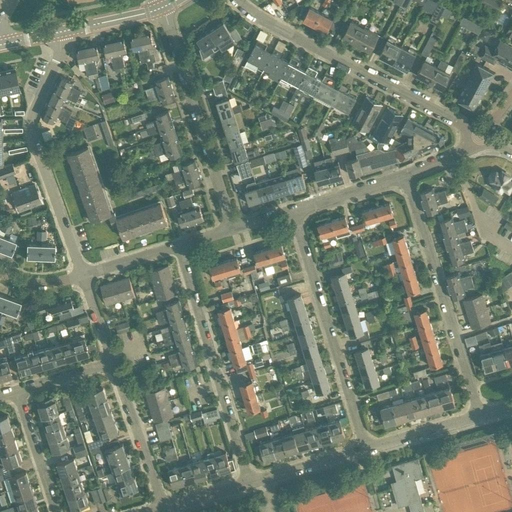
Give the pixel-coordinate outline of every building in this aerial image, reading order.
[(402,0),(399,6),(407,10),(412,0),(423,0),(425,1),(425,0),(402,0)] [(501,2),(498,0),(478,0),(478,1),(496,11),(501,2)] [(429,21),(430,22),(437,25),(446,8),(438,4),(429,21)] [(315,25),(321,13),(310,7),(303,19),(315,25)] [(321,13),(315,25),(326,31),(333,19),(321,13)] [(463,15),(459,22),(479,33),(483,25),(463,15)] [(356,44),(365,28),(351,21),(343,37),(356,44)] [(220,47),(233,38),(223,22),(210,31),(220,47)] [(365,28),(356,44),(370,51),(378,35),(365,28)] [(484,29),(481,37),(488,39),(490,31),(484,29)] [(205,51),(211,47),(214,52),(221,48),(220,47),(210,31),(197,39),(202,47),(199,49),(199,50),(202,60),(208,56),(205,51)] [(153,68),(152,62),(156,62),(155,54),(151,55),(149,47),(154,46),(150,32),(140,35),(146,62),(148,69),(153,68)] [(146,62),(140,35),(130,37),(134,51),(138,50),(140,63),(146,62)] [(436,39),(430,36),(426,43),(432,46),(436,39)] [(393,63),(401,47),(394,43),(396,40),(389,37),(379,56),(393,63)] [(114,40),(120,68),(125,66),(122,53),(127,52),(124,38),(114,40)] [(266,43),(258,39),(248,58),(249,59),(245,65),(256,70),(259,64),(265,67),(275,48),(272,53),(264,48),(266,43)] [(120,68),(114,40),(103,43),(107,57),(111,56),(114,69),(120,68)] [(500,40),(494,51),(485,46),(479,56),(494,63),(497,58),(511,66),(511,48),(507,46),(508,44),(500,40)] [(429,82),(437,66),(430,63),(432,59),(427,56),(432,46),(426,43),(421,54),(426,57),(425,60),(417,75),(429,82)] [(96,44),(86,47),(92,74),(99,72),(96,60),(100,59),(96,44)] [(408,50),(401,47),(393,63),(407,70),(418,47),(411,44),(408,50)] [(478,48),(473,45),(470,50),(476,53),(478,48)] [(92,74),(86,47),(76,49),(79,63),(84,62),(87,75),(92,74)] [(265,67),(270,70),(268,74),(280,80),(289,62),(281,57),(284,52),(275,48),(265,67)] [(451,70),(452,70),(457,73),(466,55),(465,55),(467,51),(463,48),(459,55),(451,70)] [(230,62),(236,71),(244,54),(236,50),(230,62)] [(289,62),(280,80),(287,83),(289,80),(298,85),(299,85),(306,71),(306,70),(298,66),(300,61),(292,57),(289,62)] [(494,73),(476,63),(457,99),(475,108),(494,73)] [(299,85),(298,85),(296,89),(312,98),(315,93),(315,94),(325,74),(322,79),(315,75),(318,70),(309,66),(306,70),(306,71),(299,85)] [(437,66),(429,82),(442,88),(450,73),(437,66)] [(3,72),(7,92),(18,90),(14,69),(3,72)] [(325,74),(315,94),(332,102),(342,83),(339,88),(331,84),(334,79),(325,74)] [(56,86),(80,97),(83,91),(72,85),(73,81),(61,75),(56,86)] [(106,75),(95,77),(98,90),(109,87),(106,75)] [(144,96),(171,87),(168,76),(152,81),(153,87),(143,90),(144,96)] [(213,89),(224,86),(222,80),(211,83),(213,89)] [(342,83),(332,102),(349,111),(357,97),(348,93),(351,88),(342,83)] [(56,86),(51,96),(64,102),(66,98),(77,103),(80,97),(56,86)] [(226,91),(224,86),(213,89),(215,95),(226,91)] [(175,98),(171,87),(144,96),(146,102),(157,98),(158,103),(175,98)] [(102,95),(105,104),(114,101),(111,92),(102,95)] [(235,112),(243,110),(241,104),(233,106),(230,98),(224,99),(223,95),(216,98),(217,101),(217,102),(221,117),(235,112)] [(64,102),(51,96),(47,106),(71,117),(74,112),(62,106),(64,102)] [(360,127),(374,101),(367,97),(353,123),(360,127)] [(258,98),(255,104),(264,108),(267,103),(258,98)] [(374,101),(360,127),(367,131),(382,105),(374,101)] [(71,117),(47,106),(42,116),(54,122),(56,118),(71,125),(73,120),(70,119),(71,117)] [(377,146),(395,112),(387,108),(373,134),(372,134),(369,139),(373,141),(373,142),(377,144),(377,146)] [(147,129),(172,121),(168,110),(154,115),(156,120),(145,123),(147,129)] [(235,112),(221,117),(226,131),(239,127),(235,112)] [(402,115),(395,112),(377,146),(378,149),(380,150),(386,141),(388,142),(402,115)] [(131,117),(133,123),(145,118),(143,113),(131,117)] [(266,119),(259,121),(261,128),(276,124),(274,119),(271,118),(266,119)] [(421,134),(424,127),(408,119),(401,132),(408,135),(411,129),(421,134)] [(175,132),(172,121),(147,129),(150,136),(160,132),(161,136),(175,132)] [(321,122),(314,136),(318,135),(318,136),(322,135),(322,133),(320,131),(324,124),(321,122)] [(301,140),(308,138),(304,126),(297,128),(301,140)] [(239,127),(226,131),(231,146),(244,142),(239,127)] [(411,129),(408,135),(408,138),(435,140),(437,145),(443,143),(444,138),(424,127),(421,134),(411,129)] [(41,130),(44,139),(52,137),(50,128),(41,130)] [(336,139),(333,131),(327,133),(333,154),(339,152),(336,139)] [(175,132),(161,136),(162,140),(152,144),(154,150),(179,142),(175,132)] [(279,132),(264,136),(265,140),(272,138),(272,140),(277,139),(276,136),(280,135),(279,132)] [(357,135),(346,138),(348,146),(363,141),(357,135)] [(345,137),(336,139),(339,152),(349,150),(348,146),(346,138),(345,137)] [(308,138),(301,140),(304,150),(311,148),(308,138)] [(407,141),(405,142),(406,144),(409,143),(411,148),(418,145),(421,152),(437,145),(435,140),(408,138),(407,141)] [(394,139),(392,143),(393,150),(394,150),(399,161),(421,152),(418,145),(411,148),(409,143),(406,144),(405,142),(401,144),(401,143),(394,139)] [(363,141),(348,146),(349,150),(354,148),(354,149),(367,146),(363,141)] [(179,142),(154,150),(156,157),(166,153),(168,158),(182,153),(179,142)] [(247,152),(244,142),(231,146),(235,161),(249,157),(256,155),(255,150),(247,152)] [(367,146),(354,149),(357,157),(358,157),(361,171),(396,161),(393,150),(392,143),(387,151),(384,152),(380,150),(378,149),(369,151),(367,146)] [(296,158),(305,155),(301,144),(293,147),(296,158)] [(74,169),(76,175),(74,176),(76,176),(78,182),(79,187),(81,191),(84,197),(82,198),(84,198),(86,204),(89,213),(91,219),(90,220),(90,221),(109,214),(111,213),(111,212),(88,146),(67,154),(67,155),(69,154),(71,160),(70,160),(73,169),(74,169)] [(284,150),(279,151),(281,158),(281,159),(287,157),(284,150)] [(327,167),(331,180),(342,177),(339,164),(334,165),(333,162),(332,157),(324,159),(326,166),(327,167)] [(358,157),(357,157),(345,161),(350,175),(361,172),(361,171),(358,157)] [(180,164),(182,168),(171,172),(173,178),(198,170),(195,159),(180,164)] [(243,178),(251,176),(247,162),(238,165),(243,178)] [(227,166),(229,173),(239,170),(237,163),(227,166)] [(12,164),(0,167),(0,177),(15,172),(12,164)] [(132,166),(126,168),(129,175),(134,172),(132,166)] [(327,167),(316,170),(319,183),(331,180),(327,167)] [(300,174),(298,169),(286,173),(291,191),(305,187),(302,174),(300,174)] [(187,185),(202,181),(198,170),(173,178),(175,184),(186,181),(187,185)] [(509,177),(502,172),(500,175),(496,173),(491,173),(489,177),(490,181),(495,184),(493,187),(500,192),(502,188),(509,192),(511,186),(511,183),(507,180),(509,177)] [(280,180),(272,183),(276,196),(291,191),(286,173),(284,173),(284,174),(279,175),(280,180)] [(272,183),(270,178),(262,181),(263,185),(257,187),(261,200),(276,196),(272,183)] [(261,200),(257,187),(255,181),(248,184),(246,186),(247,190),(245,191),(249,204),(261,200)] [(422,204),(444,197),(444,196),(462,190),(459,181),(452,183),(454,188),(432,195),(430,189),(419,193),(422,204)] [(34,184),(12,192),(19,211),(41,202),(34,184)] [(185,198),(190,196),(194,195),(192,189),(182,192),(184,198),(185,198)] [(483,189),(479,196),(493,205),(498,198),(483,189)] [(169,207),(170,207),(175,205),(172,195),(166,197),(169,207)] [(190,196),(185,198),(192,223),(204,219),(202,213),(208,211),(205,201),(198,204),(199,205),(194,207),(190,196)] [(446,203),(444,197),(422,204),(425,215),(437,211),(435,206),(446,203)] [(185,198),(184,198),(178,200),(182,210),(177,212),(181,226),(192,223),(185,198)] [(161,202),(127,214),(117,217),(116,218),(118,224),(124,239),(123,237),(130,235),(134,234),(139,232),(138,232),(145,230),(146,232),(146,231),(145,229),(152,227),(152,228),(161,225),(160,224),(167,222),(167,224),(168,224),(161,202)] [(389,204),(376,208),(379,220),(393,215),(389,204)] [(459,217),(469,214),(470,214),(467,206),(466,206),(457,209),(459,217)] [(379,220),(376,208),(362,212),(366,224),(379,220)] [(118,224),(116,218),(117,217),(116,216),(114,211),(113,212),(111,212),(111,213),(109,214),(113,226),(118,224)] [(37,225),(36,216),(28,216),(28,226),(37,225)] [(331,221),(335,233),(348,229),(345,217),(331,221)] [(441,233),(468,225),(466,219),(454,223),(452,218),(438,222),(441,233)] [(397,226),(394,219),(388,222),(390,228),(397,226)] [(331,221),(318,226),(321,238),(326,236),(327,240),(329,240),(336,237),(335,233),(331,221)] [(470,231),(468,225),(441,233),(444,244),(459,239),(459,238),(458,235),(470,231)] [(15,241),(2,236),(0,242),(0,248),(11,253),(15,241)] [(378,238),(380,245),(387,242),(385,236),(378,238)] [(396,253),(408,250),(403,236),(392,240),(396,253)] [(459,239),(444,244),(448,254),(474,246),(472,240),(468,241),(466,236),(459,238),(459,239)] [(40,257),(40,244),(27,244),(26,256),(40,257)] [(54,245),(40,244),(40,257),(53,258),(54,245)] [(281,244),(267,249),(273,266),(280,264),(282,269),(288,267),(287,262),(281,244)] [(474,246),(448,254),(451,265),(466,261),(464,255),(476,252),(474,246)] [(273,266),(267,249),(254,253),(257,265),(263,263),(265,268),(273,266)] [(408,250),(396,253),(398,260),(393,262),(386,264),(386,265),(382,266),(383,270),(387,268),(388,271),(395,269),(400,267),(412,263),(408,250)] [(329,260),(331,266),(341,263),(339,256),(329,260)] [(237,258),(223,263),(227,274),(227,275),(228,279),(241,275),(241,274),(244,273),(244,274),(249,273),(250,272),(248,266),(246,267),(240,269),(237,258)] [(488,258),(480,260),(483,273),(491,271),(488,258)] [(223,263),(210,267),(213,279),(227,275),(227,274),(223,263)] [(416,277),(412,263),(400,267),(404,280),(416,277)] [(254,264),(248,266),(250,272),(252,279),(258,277),(254,264)] [(153,285),(172,279),(168,265),(149,271),(153,285)] [(336,288),(349,284),(346,273),(353,271),(351,267),(342,269),(343,273),(332,276),(336,288)] [(448,288),(476,279),(474,273),(462,277),(460,272),(445,277),(448,288)] [(292,282),(291,281),(289,274),(277,277),(279,285),(292,282)] [(511,286),(505,276),(500,279),(507,289),(511,286)] [(129,277),(115,281),(120,300),(134,295),(129,277)] [(420,290),(416,277),(404,280),(409,294),(420,290)] [(176,293),(172,279),(153,285),(157,299),(176,293)] [(261,289),(271,286),(269,279),(259,282),(261,289)] [(476,279),(448,288),(451,299),(467,294),(466,289),(478,286),(476,279)] [(507,289),(500,279),(495,283),(502,293),(507,289)] [(120,300),(115,281),(100,285),(106,304),(120,300)] [(349,284),(336,288),(339,300),(353,296),(349,284)] [(223,302),(234,299),(232,293),(231,291),(221,294),(223,302)] [(292,311),(304,307),(301,295),(289,298),(288,294),(280,297),(281,301),(288,299),(292,311)] [(405,304),(412,302),(411,301),(412,301),(410,295),(404,297),(403,297),(405,304)] [(356,308),(353,296),(339,300),(343,312),(356,308)] [(467,315),(486,310),(482,296),(463,302),(467,315)] [(19,302),(6,297),(3,309),(15,313),(19,302)] [(59,320),(71,316),(69,309),(73,308),(69,297),(48,304),(48,302),(36,305),(39,314),(49,310),(51,316),(57,313),(59,320)] [(234,299),(223,302),(223,303),(220,304),(222,310),(218,311),(222,325),(234,321),(230,308),(229,305),(234,304),(235,305),(245,302),(244,297),(239,298),(239,297),(234,299)] [(166,310),(156,313),(157,317),(157,318),(182,311),(178,300),(164,304),(166,310)] [(412,302),(405,304),(406,305),(396,308),(398,314),(401,313),(403,319),(411,321),(416,320),(419,327),(430,324),(426,310),(415,313),(414,310),(415,309),(413,303),(412,304),(412,302)] [(304,307),(292,311),(295,322),(308,318),(304,307)] [(360,320),(356,308),(343,312),(346,324),(360,320)] [(367,317),(373,315),(381,313),(379,308),(365,312),(367,317)] [(486,310),(467,315),(471,329),(490,323),(486,310)] [(182,311),(157,318),(159,324),(169,320),(171,325),(185,321),(182,311)] [(80,325),(78,317),(66,321),(66,322),(67,327),(68,328),(80,325)] [(308,318),(295,322),(299,334),(312,330),(308,318)] [(360,320),(346,324),(350,336),(358,334),(359,340),(369,337),(367,331),(364,332),(360,320)] [(185,321),(171,325),(172,330),(161,333),(163,339),(188,331),(185,321)] [(234,321),(222,325),(226,338),(249,330),(254,329),(252,323),(236,328),(234,321)] [(63,322),(54,325),(56,331),(64,328),(64,327),(67,327),(66,322),(63,323),(63,322)] [(116,325),(118,333),(130,330),(128,322),(116,325)] [(287,324),(281,326),(269,329),(271,335),(282,332),(281,331),(289,329),(287,324)] [(430,324),(419,327),(423,341),(434,337),(430,324)] [(486,331),(485,331),(487,337),(487,338),(493,336),(494,338),(501,336),(499,332),(498,327),(486,331)] [(37,330),(31,332),(32,338),(33,340),(40,338),(37,330)] [(251,336),(249,330),(226,338),(230,352),(242,348),(240,340),(251,336)] [(315,342),(312,330),(299,334),(302,346),(315,342)] [(191,342),(188,331),(163,339),(165,344),(175,341),(177,347),(191,342)] [(487,337),(485,331),(474,335),(476,341),(487,337)] [(71,340),(76,358),(77,358),(76,357),(87,354),(88,355),(83,336),(82,337),(83,337),(72,340),(71,340)] [(434,337),(423,341),(427,354),(438,351),(434,337)] [(5,340),(8,351),(9,352),(15,350),(12,338),(5,340)] [(503,347),(508,365),(509,365),(508,364),(511,363),(511,338),(509,340),(510,345),(503,347)] [(360,342),(360,343),(362,349),(355,351),(359,363),(372,359),(368,348),(373,346),(371,339),(370,340),(370,339),(360,342)] [(76,358),(71,340),(60,344),(60,343),(65,361),(76,357),(76,358)] [(191,342),(177,347),(178,352),(167,356),(169,362),(195,354),(191,342)] [(319,354),(315,342),(302,346),(306,358),(319,354)] [(480,354),(485,372),(486,371),(485,371),(496,368),(497,368),(492,351),(490,342),(483,344),(485,353),(481,354),(480,353),(480,354)] [(65,361),(60,343),(60,344),(49,347),(49,346),(48,347),(54,365),(54,364),(65,361)] [(252,346),(254,354),(263,352),(260,344),(252,346)] [(54,365),(48,347),(37,350),(42,368),(42,367),(53,364),(53,365),(54,365)] [(503,347),(492,351),(497,368),(508,364),(508,365),(503,347)] [(242,348),(230,352),(234,365),(235,365),(237,372),(247,369),(254,367),(252,362),(246,363),(246,362),(242,348)] [(26,353),(31,371),(42,367),(42,368),(37,350),(26,354),(26,353)] [(442,365),(438,351),(427,354),(431,368),(442,365)] [(31,371),(26,353),(25,353),(25,354),(15,357),(14,356),(14,357),(19,375),(20,374),(19,374),(30,371),(31,371)] [(198,364),(195,354),(169,362),(170,368),(183,364),(184,369),(198,364)] [(319,354),(306,358),(309,369),(322,365),(319,354)] [(0,379),(11,376),(11,377),(6,359),(1,361),(0,357),(0,379)] [(375,371),(373,364),(372,359),(359,363),(362,375),(375,371)] [(309,369),(302,371),(295,373),(297,378),(307,375),(307,376),(311,375),(313,381),(326,377),(322,365),(309,369)] [(382,368),(384,374),(391,372),(389,366),(382,368)] [(254,367),(247,369),(249,378),(257,376),(254,367)] [(422,380),(427,379),(424,368),(413,372),(414,378),(421,376),(422,380)] [(379,383),(375,371),(362,375),(366,387),(379,383)] [(445,374),(434,377),(435,383),(447,379),(445,374)] [(326,377),(313,381),(317,393),(330,389),(326,377)] [(244,398),(256,395),(252,381),(240,385),(244,398)] [(419,381),(411,383),(413,389),(421,387),(419,381)] [(89,405),(107,399),(107,398),(107,399),(103,388),(103,387),(85,393),(86,394),(90,404),(89,405)] [(150,407),(169,401),(165,387),(146,393),(150,407)] [(438,391),(443,409),(443,408),(454,405),(455,405),(450,387),(449,387),(449,388),(438,391)] [(390,396),(388,390),(376,394),(378,400),(390,396)] [(443,409),(438,391),(427,394),(432,412),(432,411),(443,408),(443,409)] [(432,412),(427,394),(426,394),(426,395),(416,398),(415,397),(420,415),(421,415),(420,415),(431,412),(432,412)] [(256,395),(244,398),(248,412),(260,409),(256,395)] [(41,419),(58,413),(57,409),(59,408),(55,397),(38,403),(39,407),(37,408),(41,419)] [(68,410),(72,408),(69,397),(63,399),(67,410),(68,410)] [(78,397),(77,398),(72,399),(76,409),(81,407),(78,397)] [(420,415),(415,397),(415,398),(404,401),(409,419),(409,418),(420,415)] [(107,399),(89,405),(90,405),(94,416),(93,416),(111,410),(110,410),(107,399)] [(169,401),(150,407),(154,421),(173,415),(169,401)] [(409,419),(404,401),(403,401),(404,401),(393,404),(392,404),(397,422),(398,422),(398,421),(408,418),(409,419)] [(325,415),(337,412),(335,403),(323,406),(325,415)] [(397,422),(392,404),(392,405),(381,408),(381,407),(381,409),(376,411),(379,422),(384,421),(386,425),(397,422)] [(111,410),(93,416),(94,416),(98,427),(97,427),(115,421),(114,421),(111,410)] [(203,417),(202,413),(201,410),(189,414),(191,418),(191,421),(203,417)] [(314,419),(311,410),(305,412),(308,421),(314,419)] [(204,423),(216,419),(215,416),(209,418),(207,412),(202,413),(203,417),(204,423)] [(58,413),(41,419),(45,430),(44,430),(62,424),(58,414),(59,413),(58,413)] [(0,430),(11,427),(10,427),(7,416),(7,415),(0,417),(0,430)] [(291,423),(297,421),(295,415),(289,417),(291,423)] [(328,423),(333,441),(333,440),(344,437),(345,437),(339,419),(339,420),(328,423)] [(157,429),(169,426),(167,420),(156,423),(157,429)] [(115,421),(97,427),(97,428),(98,427),(102,438),(87,443),(89,447),(107,442),(105,437),(119,433),(119,432),(118,432),(114,422),(115,421)] [(277,423),(270,425),(272,431),(279,429),(277,423)] [(317,426),(316,426),(322,444),(322,443),(333,440),(333,441),(328,423),(317,426)] [(62,424),(44,430),(45,431),(45,430),(49,441),(48,441),(48,442),(66,436),(66,435),(65,436),(62,425),(62,424)] [(169,426),(157,429),(159,435),(170,432),(169,426)] [(268,435),(266,427),(266,426),(253,429),(254,431),(244,434),(246,439),(255,437),(256,438),(268,435)] [(322,444),(316,426),(316,427),(305,430),(305,429),(310,447),(321,444),(322,444)] [(0,430),(0,443),(15,438),(14,438),(11,427),(0,430)] [(294,432),(293,433),(299,451),(299,450),(310,447),(305,429),(305,430),(294,433),(294,432)] [(172,438),(170,432),(159,435),(161,441),(172,438)] [(282,436),(287,454),(288,454),(287,453),(298,450),(298,451),(299,451),(293,433),(282,436)] [(66,436),(48,442),(49,442),(53,452),(52,453),(70,447),(69,447),(66,436)] [(287,454),(282,436),(282,437),(271,440),(271,439),(276,457),(287,453),(287,454)] [(15,439),(15,438),(0,443),(0,451),(1,455),(19,450),(18,449),(14,439),(15,439)] [(276,457),(271,439),(270,439),(271,440),(260,443),(259,442),(259,443),(260,446),(256,447),(259,459),(263,457),(264,461),(265,461),(264,460),(275,457),(276,457)] [(74,452),(86,448),(84,442),(72,446),(74,452)] [(109,448),(107,442),(89,447),(91,455),(106,450),(109,461),(127,455),(126,455),(122,444),(123,444),(123,443),(109,448)] [(86,448),(74,452),(76,458),(88,454),(86,448)] [(19,450),(1,455),(1,456),(1,455),(5,466),(4,466),(5,467),(22,461),(18,450),(19,450)] [(176,452),(166,455),(164,455),(165,461),(177,457),(176,452)] [(214,456),(219,474),(219,473),(230,470),(231,470),(226,452),(225,452),(225,453),(214,456)] [(127,455),(109,461),(110,461),(113,472),(131,466),(130,466),(126,455),(127,455)] [(203,459),(208,477),(208,476),(219,473),(219,474),(214,456),(203,459)] [(60,475),(77,469),(73,459),(74,458),(56,464),(60,475)] [(423,477),(418,458),(392,465),(396,481),(391,482),(398,507),(409,504),(410,511),(424,511),(415,479),(423,477)] [(208,477),(203,459),(202,459),(202,460),(192,463),(191,462),(196,480),(197,480),(196,480),(207,477),(208,477)] [(180,466),(185,484),(185,483),(196,480),(191,462),(191,463),(180,466)] [(131,466),(113,472),(117,483),(135,477),(134,477),(130,466),(131,466)] [(185,484),(180,466),(179,466),(180,466),(169,469),(168,469),(173,487),(174,487),(174,486),(185,483),(185,484)] [(77,469),(60,475),(64,486),(63,486),(63,487),(81,481),(81,480),(81,481),(77,470),(78,470),(77,469)] [(9,478),(12,489),(30,484),(30,483),(29,483),(25,473),(26,473),(26,472),(8,478),(8,479),(9,478)] [(135,478),(135,477),(117,483),(117,484),(117,483),(121,494),(121,495),(139,489),(138,488),(134,478),(135,478)] [(81,481),(63,487),(64,487),(68,497),(67,498),(85,492),(84,492),(81,481)] [(13,490),(16,500),(16,501),(33,495),(33,494),(33,495),(29,484),(30,484),(12,489),(12,490),(13,490)] [(105,500),(101,488),(100,487),(95,489),(99,502),(105,500)] [(85,492),(67,498),(68,498),(72,509),(71,509),(89,503),(88,503),(85,492)] [(16,501),(20,511),(19,511),(20,511),(37,506),(33,495),(34,495),(33,495),(16,501)]
